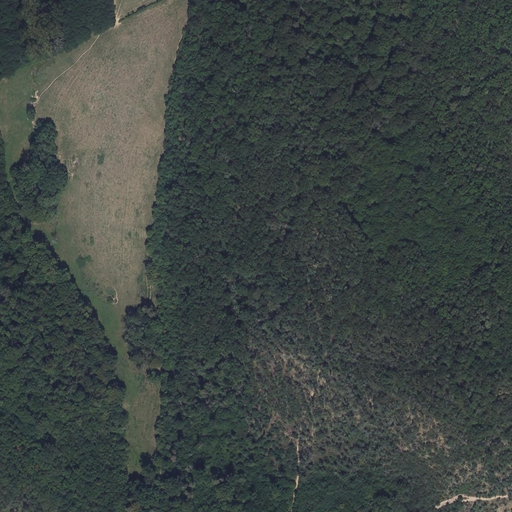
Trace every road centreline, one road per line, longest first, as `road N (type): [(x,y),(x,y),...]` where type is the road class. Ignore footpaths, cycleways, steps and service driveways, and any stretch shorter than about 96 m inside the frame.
road 1 (track): [(511,72),(511,157),(452,223),(360,289),(329,345),(297,441),(291,511)]
road 2 (track): [(0,398),(61,449),(95,511)]
